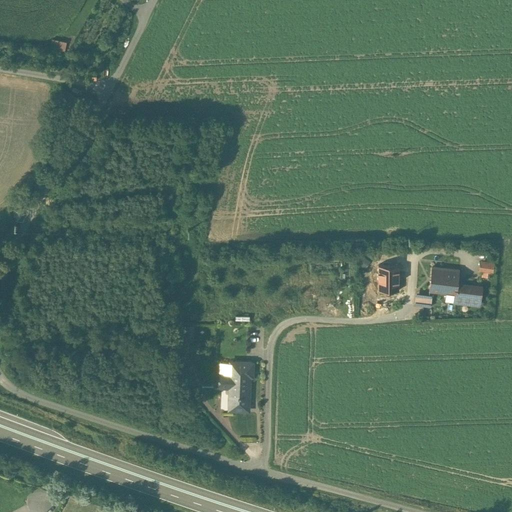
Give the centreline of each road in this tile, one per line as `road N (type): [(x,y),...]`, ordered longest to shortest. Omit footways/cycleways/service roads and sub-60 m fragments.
road 1 (unclassified): [(0,374),(19,393),(87,416),(414,511)]
road 2 (trunk): [(252,511),(0,423)]
road 3 (trunk): [(0,434),(216,511)]
road 4 (unclassified): [(110,86),(44,188),(0,281)]
